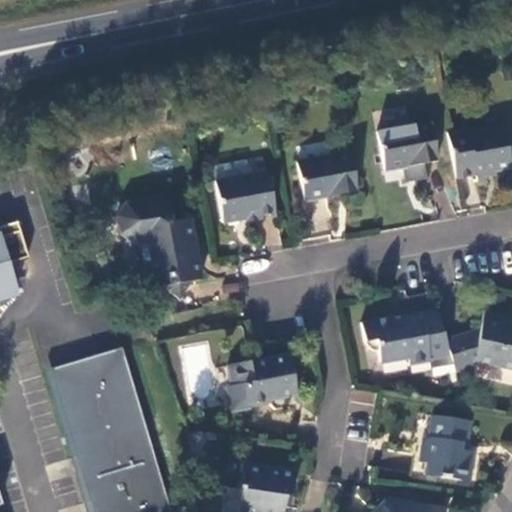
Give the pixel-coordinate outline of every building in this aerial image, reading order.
[(429,124),(376,134),(384,173),(436,161),(429,124)] [(447,132),(455,179),(476,174),(483,172),(509,167),(501,126),(468,133),(467,127),(447,132)] [(345,151),(352,191),(358,190),(351,149),(345,151)] [(339,193),(352,191),(345,151),(298,160),(306,200),(328,196),(339,193)] [(212,170),(214,182),(248,175),(245,161),(215,166),(212,170)] [(222,223),(244,219),(255,217),(274,214),(267,171),(248,175),(214,182),(222,223)] [(483,172),(476,174),(477,183),(485,181),(483,172)] [(132,246),(140,244),(147,243),(152,265),(144,267),(149,291),(161,288),(177,298),(190,283),(201,282),(196,259),(192,259),(188,242),(191,240),(189,227),(185,223),(185,221),(170,224),(165,197),(124,205),(116,218),(119,236),(132,246)] [(255,217),(244,219),(245,222),(248,227),(256,220),(255,217)] [(0,235),(0,298),(15,294),(6,263),(27,257),(19,230),(0,235)] [(147,243),(140,244),(144,267),(152,265),(147,243)] [(408,365),(450,355),(444,338),(435,308),(399,314),(400,321),(392,323),(391,316),(359,323),(362,342),(373,340),(378,362),(405,357),(408,365)] [(450,355),(455,372),(474,366),(474,361),(511,370),(511,326),(509,326),(510,318),(483,312),(479,327),(444,338),(450,355)] [(399,314),(391,316),(392,323),(400,321),(399,314)] [(169,511),(121,348),(52,368),(91,500),(98,498),(102,511),(169,511)] [(287,354),(226,366),(230,388),(226,389),(231,412),(248,409),(247,405),(295,396),(287,354)] [(461,420),(425,415),(423,435),(415,439),(413,460),(418,461),(417,474),(462,481),(465,451),(458,451),(461,420)] [(280,511),(282,504),(284,495),(289,496),(293,471),(240,463),(237,488),(240,489),(236,511),(280,511)] [(441,511),(442,509),(410,503),(409,505),(381,502),(373,511),(441,511)]
